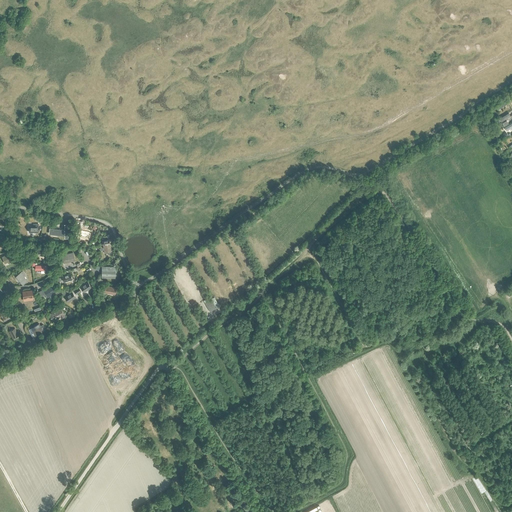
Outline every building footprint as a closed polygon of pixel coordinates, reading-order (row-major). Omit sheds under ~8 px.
[(505,100),(495,106),(497,109),(507,103),(505,100)] [(508,113),(499,118),(501,121),(507,118),(508,119),(509,118),(508,117),(510,116),(508,113)] [(29,232),(39,232),(39,224),(33,224),(33,226),(29,226),(29,232)] [(65,231),(50,229),(50,233),(65,235),(65,238),(68,238),(68,224),(64,224),(65,231)] [(80,237),(90,239),(92,232),(82,230),(80,237)] [(100,248),(101,250),(104,250),(105,253),(111,252),(109,243),(110,243),(109,240),(105,240),(102,241),(102,242),(103,244),(103,247),(100,248)] [(62,256),(64,263),(72,261),(75,261),(73,252),(66,254),(66,256),(62,256)] [(11,261),(14,260),(11,253),(2,256),(2,258),(5,263),(11,261)] [(102,270),(102,276),(113,276),(113,266),(105,266),(104,270),(102,270)] [(23,276),(24,275),(22,271),(16,276),(17,278),(18,278),(21,282),(22,284),(27,280),(25,278),(25,279),(23,276)] [(71,273),(62,276),(64,282),(73,279),(71,273)] [(81,287),(84,292),(91,287),(88,282),(81,287)] [(44,289),(39,291),(41,297),(47,294),(48,297),(56,293),(53,285),(44,289)] [(65,297),(68,302),(76,297),(72,292),(65,297)] [(207,309),(215,305),(211,296),(202,301),(207,309)] [(51,311),(52,312),(49,314),(53,321),(60,317),(61,318),(65,316),(61,308),(56,311),(55,309),(51,311)] [(31,328),(35,336),(44,331),(42,329),(45,327),(43,324),(41,326),(39,323),(31,328)] [(9,332),(12,338),(18,335),(14,329),(9,332)]
